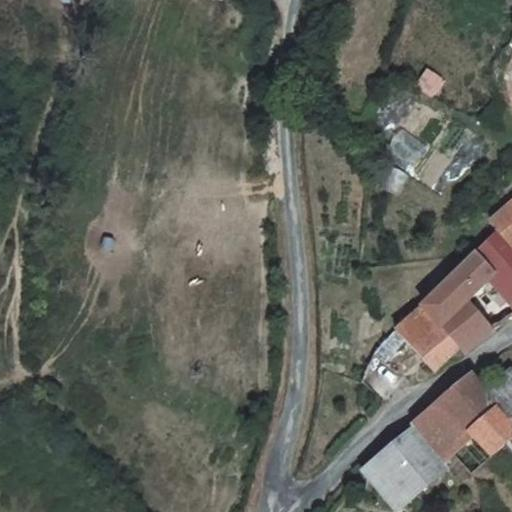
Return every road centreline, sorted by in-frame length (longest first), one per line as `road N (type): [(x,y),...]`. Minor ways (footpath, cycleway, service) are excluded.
road 1 (unclassified): [(290,0),(276,63),(291,352),(267,511)]
road 2 (unclassified): [(301,511),(343,466),(511,350)]
